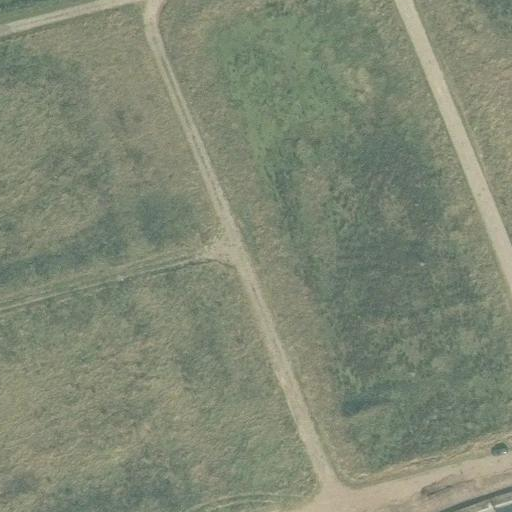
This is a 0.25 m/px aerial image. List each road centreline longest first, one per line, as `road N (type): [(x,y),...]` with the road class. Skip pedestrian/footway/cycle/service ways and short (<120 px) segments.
road 1 (residential): [(399,0),(511,278)]
road 2 (residential): [(233,245),(330,505)]
road 3 (residential): [(133,0),(233,245)]
road 4 (residential): [(0,308),(233,245)]
road 5 (residential): [(511,455),(330,505)]
road 6 (residential): [(125,0),(0,31)]
